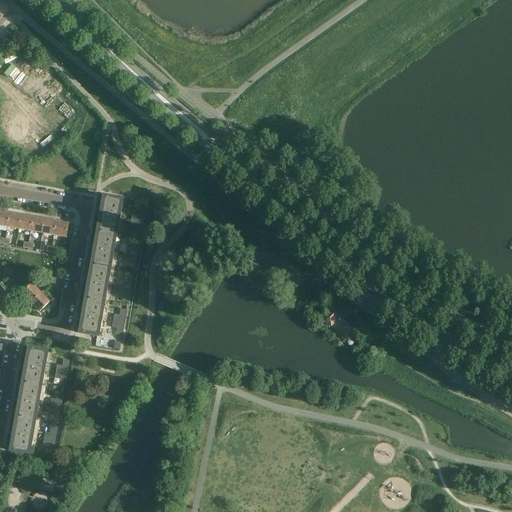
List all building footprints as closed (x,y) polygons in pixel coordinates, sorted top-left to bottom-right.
[(98,232),(116,235),(122,201),(104,198),(98,232)] [(140,235),(144,210),(139,209),(137,215),(132,214),(130,227),(135,228),(134,234),(140,235)] [(0,212),(0,225),(8,227),(10,214),(0,212)] [(22,216),(10,214),(8,227),(19,229),(22,216)] [(22,216),(19,229),(31,231),(33,218),(22,216)] [(45,220),(33,218),(31,231),(43,233),(45,220)] [(57,222),(45,220),(43,233),(54,235),(57,222)] [(68,224),(57,222),(54,235),(66,237),(68,224)] [(110,269),(116,235),(98,232),(92,265),(110,269)] [(134,269),(138,244),(133,243),(131,249),(126,248),(124,260),(129,261),(128,268),(134,269)] [(104,303),(110,269),(92,265),(86,299),(104,303)] [(128,302),(132,277),(127,276),(126,283),(120,282),(118,294),(123,295),(122,301),(128,302)] [(31,302),(41,293),(32,285),(23,294),(31,302)] [(41,293),(31,302),(40,312),(49,302),(41,293)] [(104,303),(86,299),(80,334),(98,337),(104,303)] [(334,304),(328,310),(321,318),(344,340),(357,327),(334,304)] [(117,329),(116,335),(122,336),(126,311),(121,310),(120,316),(115,315),(112,328),(117,329)] [(367,344),(360,356),(370,362),(378,350),(367,344)] [(23,383),(41,387),(47,352),(29,349),(23,383)] [(65,387),(69,361),(64,360),(63,367),(58,366),(55,378),(61,379),(59,386),(65,387)] [(23,383),(17,417),(35,420),(41,387),(23,383)] [(59,420),(63,395),(58,394),(57,401),(52,400),(49,412),(55,413),(53,419),(59,420)] [(35,420),(17,417),(11,451),(29,455),(35,420)] [(53,454),(57,429),(52,428),(51,434),(46,433),(43,446),(49,447),(47,453),(53,454)]
